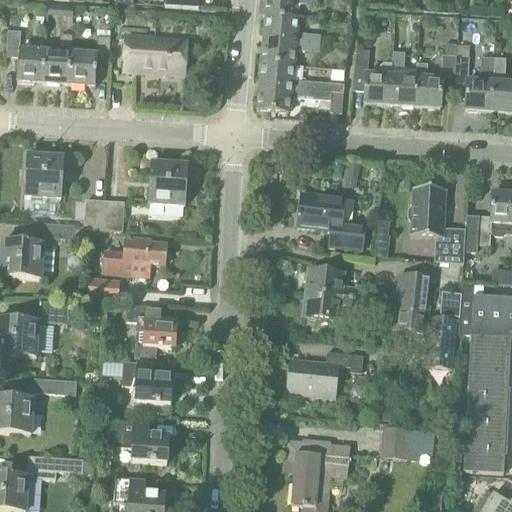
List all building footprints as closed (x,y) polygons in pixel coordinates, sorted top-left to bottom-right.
[(160,0),(160,8),(187,10),(187,0),(160,0)] [(315,0),(262,0),(260,19),(267,19),(290,21),(292,6),(315,8),(316,0),(315,0)] [(111,27),(120,28),(121,14),(112,13),(111,27)] [(267,19),(265,42),(319,47),(320,39),(295,37),(297,22),(290,22),(290,21),(267,19)] [(43,86),(45,55),(19,53),(21,35),(8,34),(6,60),(19,61),(18,85),(43,86)] [(72,50),(72,39),(61,38),(61,49),(72,50)] [(97,58),(71,57),(69,88),(94,90),(96,66),(109,67),(111,41),(98,40),(97,58)] [(126,42),(124,76),(184,80),(186,47),(155,45),(155,43),(126,42)] [(265,42),(262,66),(292,69),(294,53),(319,56),(319,47),(265,42)] [(415,80),(413,111),(439,113),(441,88),(454,89),(456,48),(444,48),(443,59),(442,59),(442,61),(441,82),(426,81),(427,67),(416,67),(415,71),(415,80)] [(456,48),(454,89),(466,90),(465,114),(490,116),(494,62),(480,62),(480,71),(479,85),(467,84),(469,49),(456,48)] [(356,53),(352,94),(365,95),(365,108),(390,110),(392,79),(392,70),(393,67),(391,67),(383,66),(379,69),(379,75),(369,74),(369,78),(368,78),(367,78),(369,55),(356,53)] [(43,86),(69,88),(71,57),(45,55),(43,86)] [(392,55),(391,67),(393,67),(392,70),(404,71),(405,56),(392,55)] [(494,62),(490,116),(511,117),(511,86),(504,86),(506,63),(494,62)] [(262,66),(260,90),(331,96),(343,98),(344,88),(316,86),(316,85),(301,84),(303,70),(292,69),(262,66)] [(343,84),(344,74),(331,73),(330,83),(343,84)] [(392,79),(390,110),(413,111),(415,80),(392,79)] [(260,90),(258,114),(288,117),(289,101),(330,105),(331,96),(260,90)] [(27,159),(25,201),(60,203),(63,161),(27,159)] [(185,212),(188,169),(152,167),(149,209),(185,212)] [(464,248),(465,248),(466,220),(465,234),(443,233),(445,194),(413,192),(412,210),(408,213),(408,222),(411,226),(410,240),(435,241),(434,265),(462,267),(464,248)] [(491,222),(466,220),(465,248),(492,250),(492,238),(494,240),(503,241),(506,238),(511,238),(511,197),(493,196),(491,222)] [(296,232),(330,236),(328,251),(362,255),(365,228),(342,225),(345,203),(300,197),(296,232)] [(83,233),(103,234),(105,206),(85,204),(83,233)] [(125,207),(105,206),(103,234),(123,236),(125,207)] [(386,239),(388,226),(378,225),(376,238),(386,239)] [(73,229),(44,228),(43,240),(72,242),(73,229)] [(104,257),(102,277),(130,280),(148,282),(149,269),(164,270),(166,251),(149,249),(150,246),(134,244),(134,248),(125,247),(124,259),(104,257)] [(0,277),(0,280),(41,283),(43,247),(2,245),(0,277)] [(310,274),(307,298),(374,305),(375,295),(365,294),(341,291),(343,278),(338,277),(339,275),(330,274),(330,276),(310,274)] [(395,314),(429,317),(432,280),(399,276),(395,314)] [(88,282),(86,302),(116,305),(118,285),(88,282)] [(440,319),(459,320),(461,297),(441,296),(440,319)] [(307,298),(305,321),(338,324),(339,310),(363,313),(363,312),(373,314),(374,305),(307,298)] [(511,301),(473,300),(471,339),(510,342),(511,341),(511,301)] [(0,358),(36,362),(39,326),(66,328),(67,315),(68,308),(40,305),(38,325),(0,322),(0,358)] [(127,309),(126,327),(135,327),(136,327),(134,362),(155,363),(156,351),(174,352),(176,324),(161,323),(162,312),(127,309)] [(376,313),(375,325),(385,326),(386,314),(376,313)] [(428,321),(429,317),(395,314),(393,330),(384,329),(384,336),(382,350),(399,351),(401,340),(410,341),(411,335),(426,337),(423,370),(451,374),(457,324),(428,321)] [(503,478),(510,342),(471,339),(463,475),(472,476),(503,478)] [(290,365),(287,399),(334,403),(337,372),(350,373),(351,359),(326,357),(325,369),(290,365)] [(152,380),(153,369),(123,366),(121,390),(136,392),(135,407),(171,410),(173,382),(152,380)] [(74,399),(75,386),(34,383),(33,395),(74,399)] [(0,436),(31,439),(33,403),(0,400),(0,436)] [(118,424),(116,452),(132,453),(131,465),(166,468),(168,440),(147,438),(147,437),(148,427),(118,424)] [(381,462),(407,464),(419,465),(419,459),(432,460),(434,435),(384,431),(381,462)] [(310,444),(309,447),(285,445),(284,464),(295,465),(291,511),(304,511),(303,511),(327,511),(331,481),(348,482),(351,451),(331,449),(331,446),(310,444)] [(28,460),(27,480),(27,483),(55,485),(56,475),(81,477),(82,464),(28,460)] [(0,478),(0,511),(25,511),(27,483),(27,480),(0,478)] [(464,490),(464,481),(453,480),(452,489),(464,490)] [(144,497),(145,486),(114,484),(112,508),(127,509),(127,511),(163,511),(164,499),(144,497)] [(482,511),(511,511),(511,502),(509,507),(492,496),(482,511)]
